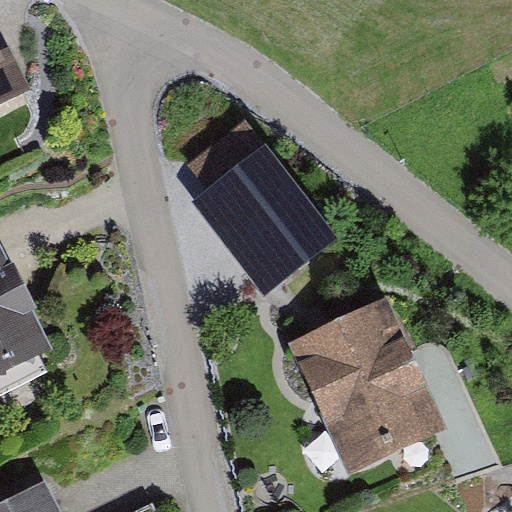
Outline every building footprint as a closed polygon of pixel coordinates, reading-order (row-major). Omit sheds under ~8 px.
[(0,115),(35,98),(13,57),(0,64),(0,115)] [(330,248),(262,159),(194,211),(262,299),(330,248)] [(0,251),(0,381),(52,356),(0,251)] [(393,311),(294,350),(346,480),(446,441),(393,311)] [(56,511),(45,490),(0,511),(56,511)]
